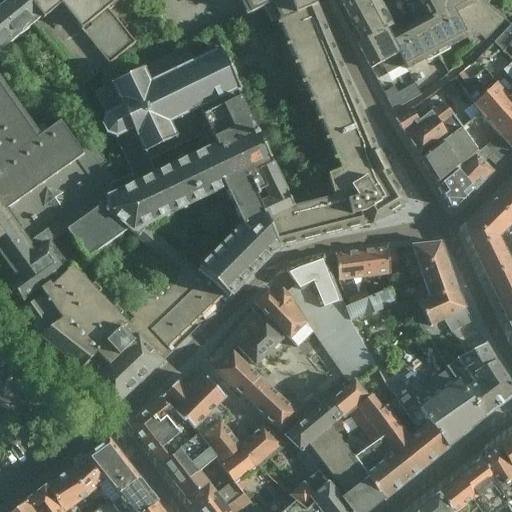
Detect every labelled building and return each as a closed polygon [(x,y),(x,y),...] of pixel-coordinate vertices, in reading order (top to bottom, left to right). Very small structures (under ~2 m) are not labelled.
[(21,305),(38,292),(42,297),(19,313),(37,338),(80,371),(90,382),(114,409),(171,354),(167,350),(223,296),(227,300),(268,260),(278,250),(371,226),(405,206),(385,172),(377,156),(315,7),(314,8),(310,0),(241,0),(250,16),(271,6),(279,22),(278,23),(340,172),(327,177),(328,181),(285,196),(285,195),(260,143),(269,139),(261,122),(252,126),(236,95),(239,94),(238,92),(240,90),(240,89),(238,90),(233,80),(234,79),(234,78),(236,77),(229,62),(227,63),(226,62),(225,63),(220,53),(222,52),(222,50),(219,51),(218,49),(217,50),(218,52),(206,58),(205,55),(203,56),(205,58),(195,63),(194,61),(192,61),(186,50),(142,71),(114,83),(113,81),(109,82),(110,85),(95,92),(106,114),(103,125),(108,135),(118,137),(137,174),(115,184),(103,166),(105,164),(92,145),(80,154),(59,124),(40,138),(0,82),(0,51),(34,25),(82,87),(134,45),(107,11),(119,0),(10,0),(0,8),(0,260),(15,282),(8,286),(20,303),(20,304),(21,305)] [(378,3),(376,0),(339,0),(349,18),(378,3)] [(480,0),(467,0),(470,5),(461,10),(394,46),(393,46),(398,55),(404,66),(407,71),(466,39),(470,46),(479,37),(484,42),(504,21),(486,6),(480,0)] [(424,0),(426,4),(423,6),(431,20),(448,11),(463,3),(461,0),(424,0)] [(391,28),(378,3),(349,18),(362,42),(362,43),(385,30),(386,31),(391,28)] [(511,29),(509,27),(493,44),(499,50),(503,53),(509,47),(511,43),(511,29)] [(362,43),(362,42),(357,45),(370,70),(381,65),(387,76),(404,66),(398,55),(393,46),(394,46),(386,31),(385,30),(362,43)] [(220,45),(215,36),(202,42),(207,51),(220,45)] [(511,65),(503,72),(511,83),(511,98),(509,101),(511,104),(511,65)] [(470,81),(463,73),(458,77),(465,86),(470,81)] [(415,85),(414,85),(386,100),(393,112),(421,97),(415,85)] [(503,94),(496,85),(473,107),(498,136),(511,151),(511,104),(509,101),(503,94)] [(462,129),(443,103),(419,122),(411,110),(395,120),(420,160),(462,129)] [(479,152),(462,129),(420,160),(437,189),(456,171),(473,156),(482,165),(486,161),(492,154),(485,147),(479,152)] [(492,154),(486,161),(495,170),(501,163),(492,154)] [(491,174),(482,165),(473,156),(456,171),(474,191),(491,174)] [(474,191),(456,171),(437,189),(447,205),(450,209),(455,209),(474,191)] [(511,184),(465,233),(509,325),(511,323),(511,268),(508,259),(498,239),(511,224),(511,184)] [(439,245),(411,248),(423,282),(449,272),(439,245)] [(396,263),(395,249),(387,250),(388,264),(396,263)] [(388,264),(387,250),(360,253),(363,276),(390,273),(388,264)] [(363,276),(360,253),(334,256),(337,280),(363,276)] [(344,308),(324,258),(298,267),(286,273),(287,274),(296,287),(299,292),(309,286),(313,293),(322,315),(344,308)] [(457,292),(449,272),(423,282),(429,301),(416,304),(424,319),(430,331),(444,322),(464,311),(462,306),(457,292)] [(299,292),(296,287),(285,295),(299,316),(300,316),(304,322),(349,387),(354,383),(375,367),(350,323),(345,309),(344,308),(322,315),(313,293),(309,286),(299,292)] [(392,289),(345,309),(350,323),(363,318),(364,319),(382,312),(381,310),(393,305),(395,295),(392,289)] [(266,292),(253,305),(297,349),(311,335),(283,296),(281,294),(274,301),(266,292)] [(366,293),(356,296),(359,303),(368,299),(366,293)] [(359,303),(356,296),(347,300),(349,306),(359,303)] [(472,323),(464,311),(444,322),(451,335),(472,323)] [(430,331),(424,319),(418,322),(424,334),(430,331)] [(281,341),(264,323),(238,350),(255,367),(281,341)] [(485,346),(456,361),(447,368),(457,383),(483,420),(511,398),(511,389),(491,356),(485,346)] [(232,355),(216,373),(215,373),(280,433),(297,415),(232,355)] [(224,400),(206,381),(190,397),(177,384),(163,397),(161,400),(183,425),(186,423),(191,429),(195,433),(196,435),(198,438),(216,460),(221,467),(238,453),(251,470),(281,445),(262,428),(239,448),(223,427),(232,419),(219,405),(224,400)] [(368,400),(354,383),(349,387),(330,403),(329,402),(285,438),(301,453),(302,452),(330,431),(329,429),(343,419),(344,420),(349,415),(350,416),(358,410),(357,409),(368,400)] [(483,420),(457,383),(423,409),(412,392),(398,402),(404,412),(416,429),(418,432),(419,433),(428,427),(446,450),(483,420)] [(370,398),(368,400),(357,409),(358,410),(409,480),(446,450),(428,427),(419,433),(418,432),(409,439),(384,409),(381,411),(370,398)] [(183,425),(161,400),(140,418),(147,426),(158,425),(165,418),(179,437),(191,429),(186,423),(183,425)] [(404,412),(398,402),(396,400),(389,405),(397,417),(404,412)] [(409,480),(358,410),(350,416),(371,445),(352,461),(382,502),(409,480)] [(147,426),(140,418),(129,427),(161,468),(198,438),(196,435),(195,433),(191,429),(179,437),(165,418),(158,425),(147,426)] [(369,511),(382,502),(352,461),(330,431),(302,452),(341,500),(349,511),(369,511)] [(161,468),(187,502),(208,486),(198,474),(216,460),(198,438),(161,468)] [(511,438),(498,449),(508,469),(511,466),(511,438)] [(109,443),(97,451),(85,460),(101,483),(96,488),(97,489),(98,491),(96,492),(96,493),(93,495),(97,500),(100,497),(107,507),(139,483),(109,443)] [(511,511),(511,475),(508,469),(498,449),(478,465),(504,506),(506,508),(507,507),(510,511),(511,511)] [(349,511),(341,500),(302,452),(301,453),(296,457),(308,473),(316,475),(300,486),(289,497),(296,503),(304,511),(312,505),(317,511),(349,511)] [(238,453),(221,467),(235,485),(246,476),(252,471),(251,470),(238,453)] [(101,483),(85,460),(69,472),(88,497),(97,489),(96,488),(101,483)] [(504,506),(478,465),(459,479),(478,511),(500,511),(506,508),(504,506)] [(88,497),(69,472),(45,489),(61,511),(78,511),(74,507),(88,497)] [(253,484),(246,476),(235,485),(241,493),(253,484)] [(478,511),(459,479),(437,496),(448,511),(478,511)] [(149,497),(139,483),(107,507),(99,511),(127,511),(138,504),(140,508),(152,499),(150,496),(149,497)] [(243,496),(241,493),(235,485),(217,498),(208,486),(187,502),(195,511),(227,511),(225,509),(243,496)] [(61,511),(45,489),(25,503),(31,511),(61,511)] [(240,511),(250,504),(243,496),(225,509),(227,511),(240,511)] [(448,511),(437,496),(416,511),(448,511)] [(156,504),(152,499),(140,508),(138,504),(127,511),(149,511),(157,506),(155,504),(156,504)] [(31,511),(25,503),(13,511),(31,511)] [(304,511),(296,503),(284,511),(317,511),(312,505),(304,511)]
